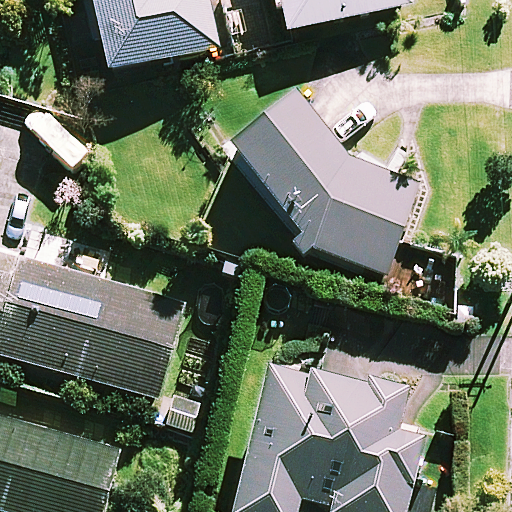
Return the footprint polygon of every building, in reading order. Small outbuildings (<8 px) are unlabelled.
[(88,0),(104,75),(217,52),(205,0),(88,0)] [(407,0),(278,0),(286,35),(410,8),(407,0)] [(346,166),(291,94),(222,147),(301,250),(385,280),(417,192),(346,166)] [(145,296),(18,261),(12,282),(0,278),(0,358),(157,402),(181,314),(143,303),(145,296)] [(402,433),(411,393),(309,371),(307,381),(260,371),(228,511),(296,511),(298,505),(329,511),(406,511),(423,437),(402,433)] [(98,511),(114,451),(0,422),(0,511),(98,511)]
